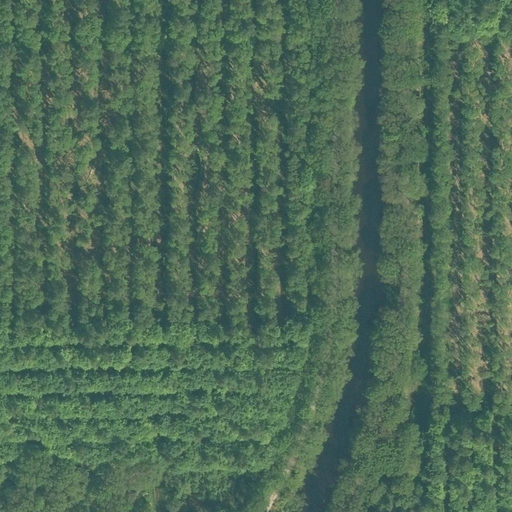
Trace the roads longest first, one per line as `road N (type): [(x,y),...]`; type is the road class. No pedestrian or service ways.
road 1 (track): [(334,0),(324,358),(290,462),(263,511)]
road 2 (unclassified): [(344,511),(391,387),(403,300),(405,0)]
